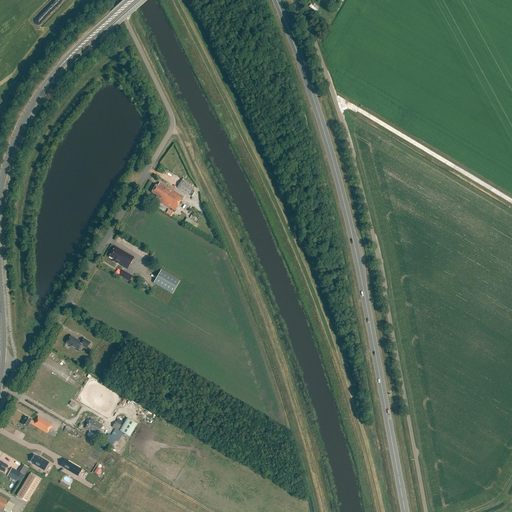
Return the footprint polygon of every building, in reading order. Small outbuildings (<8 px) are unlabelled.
[(309,7),(316,12),(318,10),(311,4),(309,7)] [(182,179),(177,187),(189,195),(194,187),(182,179)] [(159,183),(158,186),(156,185),(151,192),(156,195),(155,197),(159,199),(158,201),(175,211),(183,197),(159,183)] [(187,217),(184,223),(195,229),(198,223),(187,217)] [(134,257),(115,246),(109,257),(113,259),(112,261),(127,269),(134,257)] [(161,270),(153,283),(172,294),(180,281),(161,270)] [(131,281),(133,278),(122,271),(120,275),(131,281)] [(87,349),(91,343),(84,338),(82,342),(71,336),(69,338),(68,338),(66,341),(67,342),(66,343),(70,346),(70,347),(78,352),(81,346),(87,349)] [(53,437),(56,433),(50,429),(52,425),(38,417),(35,422),(32,420),(26,416),(22,424),(27,427),(29,423),(53,437)] [(91,418),(85,428),(97,435),(103,426),(91,418)] [(122,432),(126,425),(130,428),(133,423),(131,421),(128,419),(127,422),(124,420),(121,426),(118,431),(120,432),(122,432)] [(118,431),(121,426),(120,425),(116,423),(115,422),(112,427),(117,430),(118,431)] [(126,435),(130,428),(126,425),(122,432),(126,435)] [(118,441),(122,435),(119,434),(120,432),(118,431),(117,430),(115,434),(113,432),(112,434),(111,436),(109,435),(105,441),(112,445),(116,439),(118,441)] [(112,445),(105,441),(104,440),(101,444),(110,449),(112,445)] [(41,458),(34,455),(30,462),(34,464),(42,469),(47,461),(41,458)] [(61,457),(58,462),(71,470),(74,465),(61,457)] [(98,467),(94,472),(99,475),(102,469),(98,467)] [(18,472),(12,468),(9,473),(18,479),(17,480),(19,482),(23,475),(18,472)] [(28,502),(41,481),(40,481),(42,479),(31,472),(30,474),(16,495),(28,502)] [(0,508),(3,510),(9,501),(0,496),(0,508)] [(6,511),(10,511),(14,505),(9,501),(3,510),(6,511)]
